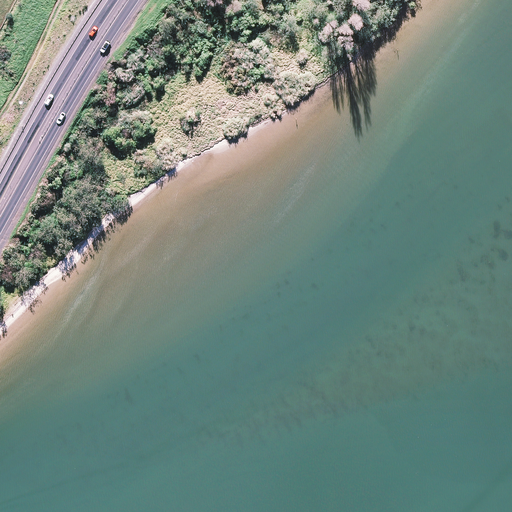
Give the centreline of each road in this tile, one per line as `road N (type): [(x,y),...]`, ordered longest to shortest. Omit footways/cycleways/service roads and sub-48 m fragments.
road 1 (trunk): [(134,0),(0,224)]
road 2 (trunk): [(0,190),(114,0)]
